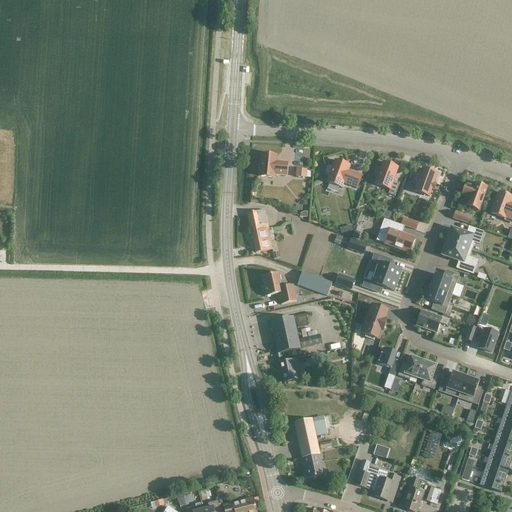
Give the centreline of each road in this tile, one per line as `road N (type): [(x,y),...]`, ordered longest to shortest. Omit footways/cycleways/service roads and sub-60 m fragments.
road 1 (residential): [(461,156),(405,321),(426,345),(511,374)]
road 2 (secondary): [(247,366),(225,244),(230,130)]
road 3 (residential): [(230,130),(383,141),(461,156)]
road 4 (secondary): [(230,130),(239,0)]
